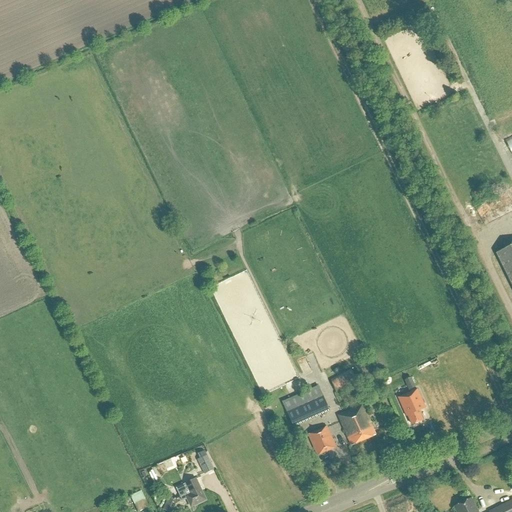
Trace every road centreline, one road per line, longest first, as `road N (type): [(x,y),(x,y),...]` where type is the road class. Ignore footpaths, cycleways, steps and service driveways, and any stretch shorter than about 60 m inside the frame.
road 1 (track): [(511,417),(311,0)]
road 2 (tertiary): [(309,511),(511,424)]
